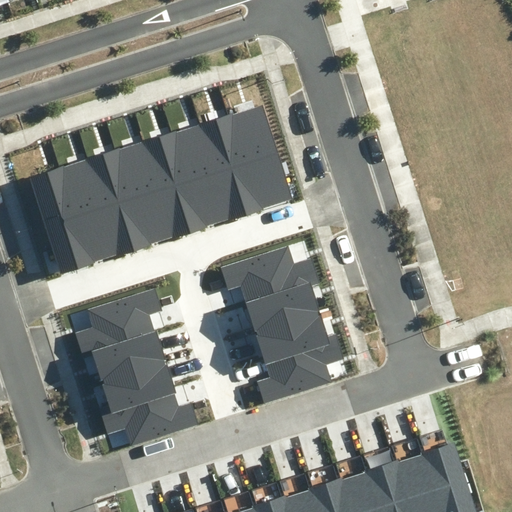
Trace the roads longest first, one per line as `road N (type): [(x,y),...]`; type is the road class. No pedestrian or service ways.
road 1 (residential): [(300,7),(0,106)]
road 2 (residential): [(0,69),(210,0)]
road 3 (residential): [(357,190),(416,382)]
road 4 (residential): [(187,246),(239,437)]
road 5 (residential): [(0,307),(187,246)]
road 6 (residential): [(0,309),(61,494)]
road 7 (residential): [(300,7),(357,190)]
road 8 (residential): [(239,437),(61,494)]
road 9 (residential): [(416,382),(239,437)]
road 10 (residential): [(187,246),(357,190)]
